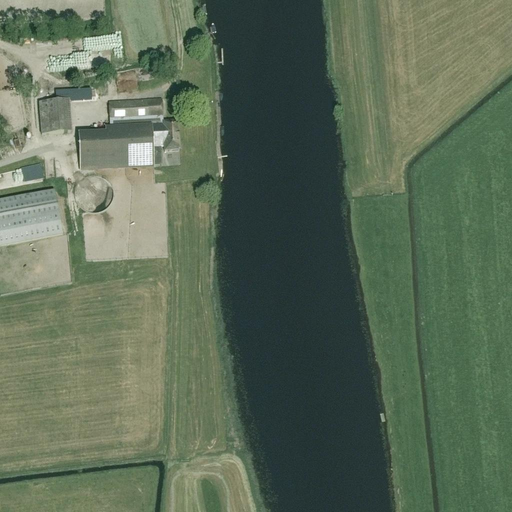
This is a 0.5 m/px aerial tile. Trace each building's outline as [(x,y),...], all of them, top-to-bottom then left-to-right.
[(133,68),(114,71),(116,83),(134,80),(133,68)] [(107,103),(108,129),(104,129),(105,139),(78,140),(79,170),(153,167),(152,149),(163,148),(164,152),(178,151),(177,122),(162,123),(161,100),(107,103)] [(38,104),(41,135),(71,133),(69,101),(38,104)] [(0,157),(11,154),(8,147),(0,150),(0,157)] [(40,162),(42,176),(55,174),(52,160),(40,162)] [(39,166),(0,172),(0,185),(41,179),(39,166)] [(82,212),(88,215),(94,216),(101,214),(106,211),(111,206),(113,200),(113,193),(112,187),(109,182),(104,178),(98,176),(92,175),(87,176),(81,179),(77,183),(74,189),(73,196),(74,202),(77,208),(82,212)] [(0,246),(62,234),(55,198),(54,192),(0,202),(0,246)]
